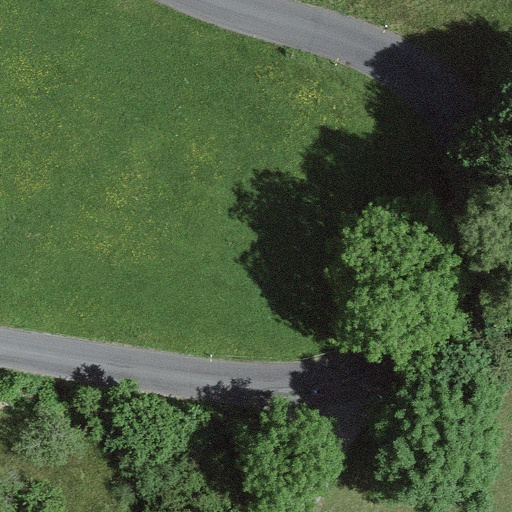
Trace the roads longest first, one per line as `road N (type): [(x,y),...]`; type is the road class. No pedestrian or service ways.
road 1 (unclassified): [(206,0),(416,73),(469,151),(478,242),(465,288),(408,348),(359,381),(296,391),(0,351)]
road 2 (track): [(299,511),(359,381)]
